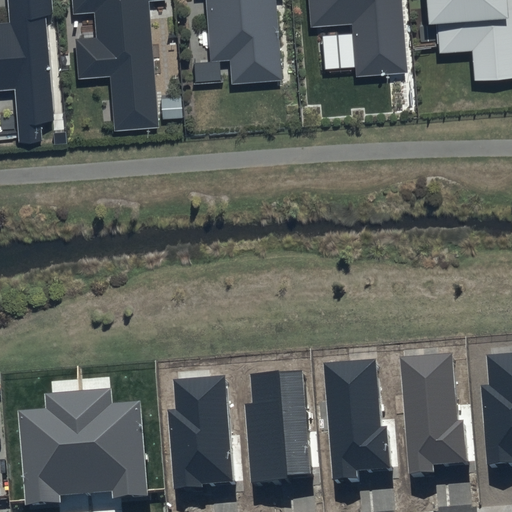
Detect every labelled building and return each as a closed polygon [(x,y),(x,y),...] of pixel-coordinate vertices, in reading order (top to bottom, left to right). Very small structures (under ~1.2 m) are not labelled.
[(54,0),(7,0),(9,14),(0,14),(0,81),(19,80),(23,138),(34,137),(32,115),(54,113),(46,11),(55,11),(54,0)] [(73,0),(75,9),(97,7),(99,34),(77,36),(80,74),(110,72),(115,127),(161,124),(150,0),(73,0)] [(206,0),(211,57),(231,55),(233,80),(283,76),(277,0),(206,0)] [(310,0),(312,23),(353,19),(358,72),(409,68),(402,0),(310,0)] [(429,0),(431,18),(438,17),(440,48),(474,46),(477,75),(511,71),(511,11),(511,12),(509,0),(429,0)] [(511,352),(486,354),(488,385),(480,386),(487,466),(511,463),(511,352)] [(456,419),(451,354),(400,357),(408,473),(434,471),(434,465),(467,463),(464,419),(456,419)] [(375,358),(322,362),(331,479),(356,477),(355,469),(390,467),(387,425),(380,426),(375,358)] [(302,369),(250,373),(252,403),(244,403),(250,483),(287,480),(287,474),(310,473),(302,369)] [(234,481),(226,374),(172,378),(174,409),(167,410),(173,489),(202,487),(202,484),(234,481)] [(46,408),(17,410),(23,506),(61,504),(61,495),(111,492),(112,499),(145,497),(138,403),(110,405),(109,389),(45,394),(46,408)]
